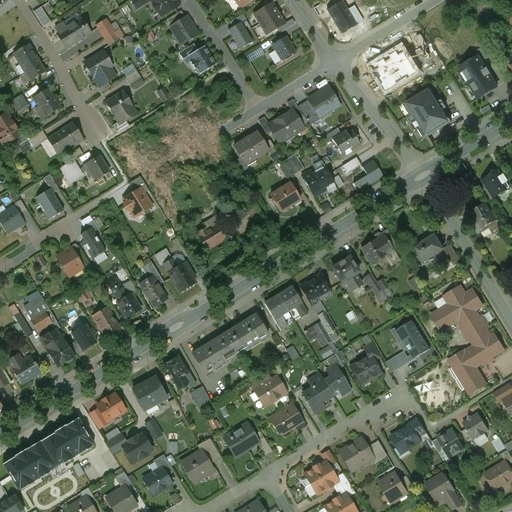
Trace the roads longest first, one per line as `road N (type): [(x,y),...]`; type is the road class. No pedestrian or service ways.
road 1 (tertiary): [(0,434),(422,176)]
road 2 (residential): [(267,476),(405,394),(428,430),(447,420)]
road 3 (residential): [(511,324),(422,176)]
road 4 (residential): [(16,0),(104,143)]
road 5 (residential): [(422,176),(334,62)]
road 6 (residential): [(109,195),(0,268)]
road 7 (residential): [(257,108),(188,0)]
